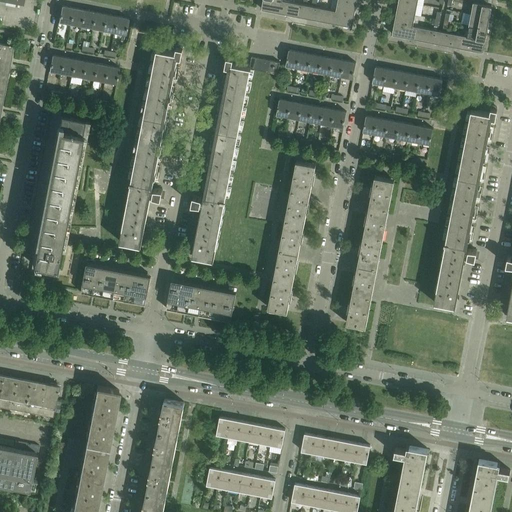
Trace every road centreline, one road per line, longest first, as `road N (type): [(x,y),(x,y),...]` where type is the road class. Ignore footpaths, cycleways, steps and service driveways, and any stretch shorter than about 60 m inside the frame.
road 1 (residential): [(307,362),(378,0)]
road 2 (residential): [(207,27),(150,331)]
road 3 (residential): [(511,144),(466,392)]
road 4 (residential): [(0,238),(43,0)]
road 5 (residential): [(466,392),(307,362)]
road 6 (tertiary): [(300,402),(458,431)]
road 7 (residential): [(307,362),(150,331)]
road 8 (residential): [(150,331),(0,304)]
road 9 (tertiary): [(144,364),(0,339)]
road 10 (tertiary): [(0,348),(141,377)]
road 11 (residential): [(141,377),(115,511)]
